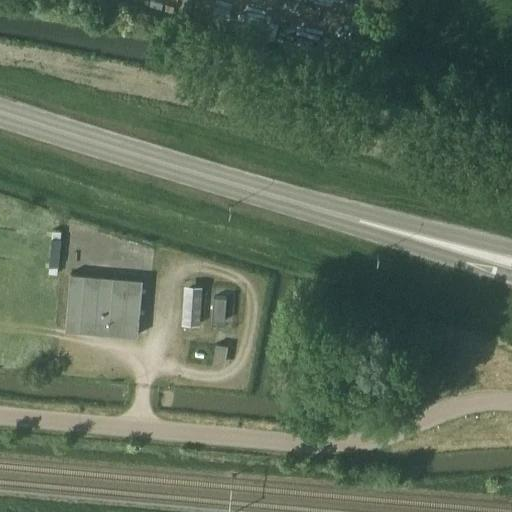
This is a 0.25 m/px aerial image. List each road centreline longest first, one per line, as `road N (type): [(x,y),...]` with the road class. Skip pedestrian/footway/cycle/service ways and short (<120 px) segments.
road 1 (unclassified): [(511,402),(459,406),(398,432),(327,448),(0,415)]
road 2 (primary): [(479,255),(0,114)]
